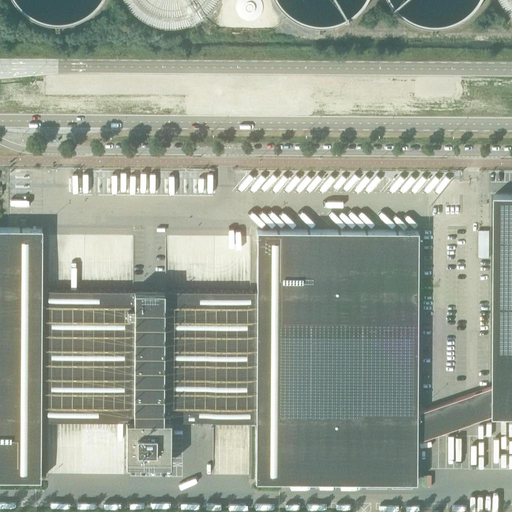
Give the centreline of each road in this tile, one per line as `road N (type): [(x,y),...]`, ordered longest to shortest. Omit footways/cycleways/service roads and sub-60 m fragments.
road 1 (unclassified): [(0,142),(68,151),(511,156)]
road 2 (secondary): [(511,71),(0,66)]
road 3 (secondary): [(0,123),(511,124)]
